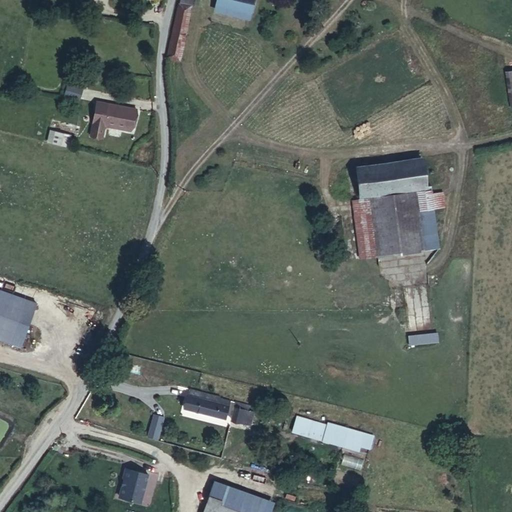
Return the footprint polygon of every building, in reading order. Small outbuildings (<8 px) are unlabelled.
[(189,0),(175,0),(165,56),(179,59),(186,16),(189,0)] [(249,0),(213,0),(212,5),(247,13),(249,0)] [(511,106),(511,69),(502,70),(507,108),(511,106)] [(74,93),(79,79),(64,74),(57,88),(74,93)] [(125,128),(130,111),(93,99),(87,117),(100,121),(125,128)] [(95,136),(100,121),(87,117),(82,132),(95,136)] [(53,139),(59,140),(63,130),(52,126),(49,132),(55,134),(53,139)] [(349,165),(351,195),(369,193),(415,187),(421,186),(420,181),(418,159),(349,165)] [(325,166),(326,195),(345,195),(351,195),(349,165),(325,166)] [(432,193),(431,185),(421,186),(415,187),(418,211),(445,207),(443,192),(432,193)] [(424,251),(418,211),(415,187),(369,193),(378,257),(424,251)] [(0,288),(0,339),(8,342),(23,296),(0,288)] [(439,332),(409,334),(410,345),(440,343),(439,332)] [(232,411),(235,400),(193,389),(190,399),(232,411)] [(229,422),(232,411),(190,399),(187,410),(229,422)] [(238,413),(241,401),(236,400),(235,400),(232,411),(238,413)] [(254,417),(256,404),(241,401),(238,413),(254,417)] [(258,418),(254,417),(238,413),(236,424),(255,430),(258,418)] [(150,437),(163,441),(168,423),(156,419),(150,437)] [(291,442),(327,453),(332,420),(325,419),(321,434),(295,427),(291,442)] [(357,456),(369,459),(373,433),(356,426),(332,420),(327,453),(356,461),(357,456)] [(145,500),(152,474),(129,468),(127,478),(128,478),(124,497),(142,501),(145,500)] [(270,511),(275,502),(216,479),(210,495),(218,498),(217,502),(243,511),(270,511)] [(218,498),(210,495),(203,511),(213,511),(217,502),(218,498)] [(243,511),(217,502),(213,511),(243,511)]
